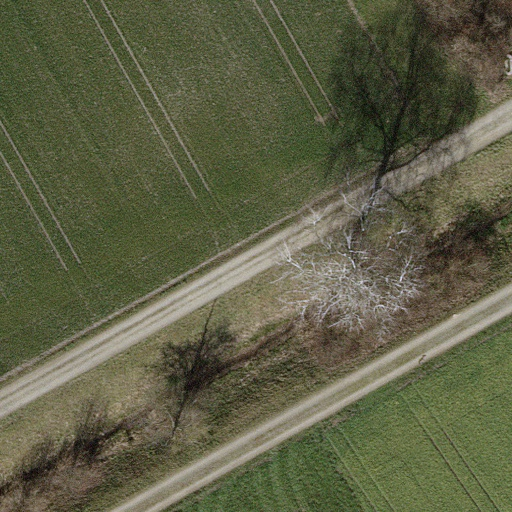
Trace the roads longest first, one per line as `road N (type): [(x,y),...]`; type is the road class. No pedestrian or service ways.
road 1 (track): [(0,387),(511,105)]
road 2 (track): [(121,511),(511,295)]
